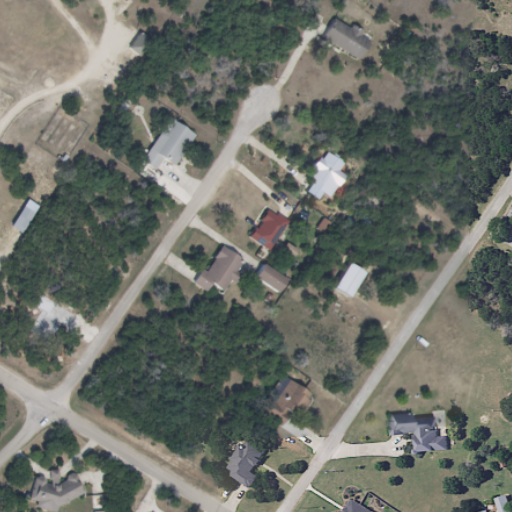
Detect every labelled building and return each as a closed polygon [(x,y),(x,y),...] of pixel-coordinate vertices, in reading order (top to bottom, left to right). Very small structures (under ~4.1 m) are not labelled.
[(368,39),(332,18),(320,39),(356,60),(368,39)] [(136,58),(148,43),(137,34),(125,49),(136,58)] [(160,160),(171,167),(192,136),(169,120),(140,163),(152,171),(160,160)] [(314,201),(342,165),(324,152),(304,178),(310,183),(303,192),(314,201)] [(33,215),(21,207),(8,227),(20,235),(33,215)] [(286,223),(266,209),(246,238),(265,252),(286,223)] [(203,293),(208,285),(222,294),(242,263),(219,248),(203,273),(199,270),(190,285),(203,293)] [(283,282),(261,265),(252,278),(274,294),(283,282)] [(308,396),(284,381),(263,417),(279,427),(287,414),(295,419),(308,396)] [(386,418),(386,435),(411,434),(412,452),(445,451),(445,437),(433,437),(432,416),(386,418)] [(249,472),(263,452),(243,438),(221,469),(249,488),(256,477),(249,472)] [(27,499),(35,501),(33,508),(48,511),(54,511),(56,505),(65,507),(68,497),(78,499),(82,483),(55,477),(56,473),(48,471),(45,482),(32,478),(27,499)] [(509,511),(505,495),(492,498),(495,509),(483,511),(509,511)]
